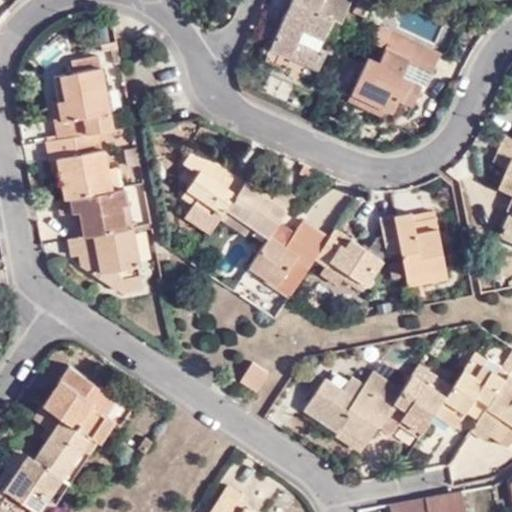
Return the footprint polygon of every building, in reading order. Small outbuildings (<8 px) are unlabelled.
[(318,48),(320,44),(335,12),(343,16),(349,0),(291,0),(273,40),(294,49),(298,39),(318,48)] [(367,11),(371,0),(356,0),(354,7),(366,12),(367,11)] [(396,0),(388,19),(449,44),(458,21),(409,0),(396,0)] [(374,29),(378,16),(367,11),(366,12),(361,22),(374,29)] [(372,94),(395,105),(400,92),(408,95),(414,97),(422,81),(423,79),(402,69),(410,53),(434,64),(442,48),(394,26),(381,56),(370,51),(354,86),(362,91),(364,88),(373,92),(372,94)] [(327,48),(320,44),(318,48),(298,39),(294,49),(293,52),(320,65),(327,48)] [(76,55),(77,66),(104,61),(102,51),(76,55)] [(58,114),(61,130),(96,123),(103,123),(114,121),(104,61),(77,66),(66,68),(71,93),(63,95),(66,113),(58,114)] [(58,69),(63,95),(71,93),(66,68),(58,69)] [(392,111),(395,105),(372,94),(373,92),(364,88),(362,91),(354,86),(350,94),(390,113),(391,113),(392,111)] [(103,162),(96,123),(61,130),(49,132),(52,152),(60,151),(63,169),(66,191),(113,181),(110,161),(103,162)] [(103,123),(96,123),(103,162),(110,161),(103,123)] [(505,160),(495,180),(511,187),(511,132),(503,129),(492,153),(505,160)] [(223,209),(229,200),(246,174),(196,139),(186,153),(201,164),(186,187),(205,201),(203,204),(219,215),(223,209)] [(55,171),(63,169),(60,151),(52,152),(55,171)] [(113,181),(121,180),(117,159),(110,161),(113,181)] [(271,190),(246,174),(229,200),(253,218),(268,228),(270,226),(280,211),(295,188),(280,178),(271,190)] [(80,202),(84,226),(127,219),(122,196),(129,196),(126,179),(121,180),(113,181),(66,191),(59,192),(61,206),(80,202)] [(212,225),(219,215),(203,204),(205,201),(186,187),(176,201),(212,225)] [(511,187),(504,202),(509,204),(498,229),(503,231),(505,228),(511,230),(511,187)] [(127,219),(133,218),(129,196),(122,196),(127,219)] [(247,226),(253,218),(229,200),(223,209),(247,226)] [(434,204),(412,208),(414,214),(435,210),(434,204)] [(411,205),(394,208),(400,242),(401,245),(405,268),(444,262),(435,210),(414,214),(412,208),(411,205)] [(386,245),(400,242),(394,208),(380,210),(383,227),(373,229),(363,242),(348,232),(342,240),(328,228),(313,250),(325,259),(330,253),(343,262),(340,268),(360,282),(386,245)] [(286,237),(270,226),(268,228),(249,256),(265,267),(290,284),(313,250),(328,228),(329,226),(305,209),(296,222),(286,237)] [(286,237),(296,222),(280,211),(270,226),(286,237)] [(133,218),(127,219),(84,226),(70,229),(74,248),(82,247),(83,257),(105,272),(116,267),(111,276),(142,271),(133,218)] [(348,232),(333,221),(329,226),(328,228),(342,240),(348,232)] [(325,259),(340,268),(343,262),(330,253),(325,259)] [(444,262),(405,268),(406,277),(445,270),(444,262)] [(287,289),(290,284),(265,267),(262,272),(287,289)] [(481,414),(505,378),(492,370),(482,384),(469,375),(482,355),(477,352),(475,354),(464,371),(453,387),(448,395),(437,411),(456,425),(469,406),(481,414)] [(464,371),(475,354),(472,352),(461,368),(464,371)] [(269,366),(253,355),(241,373),(257,385),(269,366)] [(48,398),(102,435),(106,438),(120,418),(112,413),(124,396),(74,361),(48,398)] [(448,395),(453,387),(418,365),(413,372),(448,395)] [(377,427),(403,386),(373,366),(364,381),(352,373),(343,386),(326,375),(304,407),(338,429),(336,433),(362,450),(377,427)] [(448,395),(413,372),(403,386),(377,427),(391,436),(398,426),(402,420),(423,432),(437,411),(448,395)] [(511,374),(509,373),(505,378),(481,414),(473,427),(486,436),(495,425),(498,420),(511,429),(511,374)] [(138,406),(124,396),(112,413),(120,418),(127,423),(138,406)] [(75,477),(102,435),(48,398),(38,412),(56,425),(38,451),(75,477)] [(418,439),(423,432),(402,420),(398,426),(418,439)] [(511,436),(511,429),(498,420),(495,425),(511,436)] [(0,496),(0,511),(39,511),(44,505),(52,511),(75,477),(38,451),(36,449),(13,483),(10,482),(0,496)] [(231,511),(244,493),(231,485),(213,511),(231,511)] [(465,511),(461,488),(389,503),(390,511),(465,511)]
